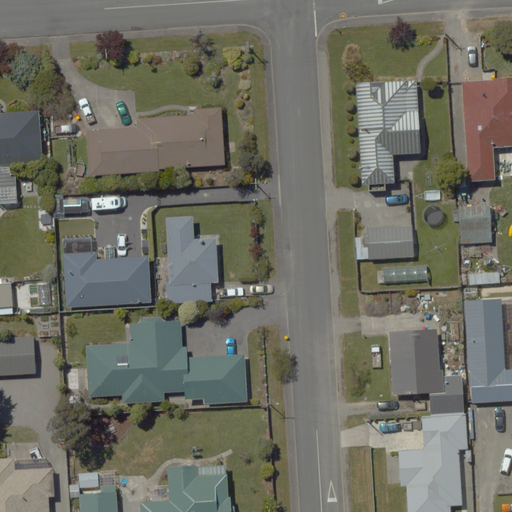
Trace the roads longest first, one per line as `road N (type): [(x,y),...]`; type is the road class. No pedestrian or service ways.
road 1 (residential): [(293,0),(321,511)]
road 2 (residential): [(0,15),(240,0)]
